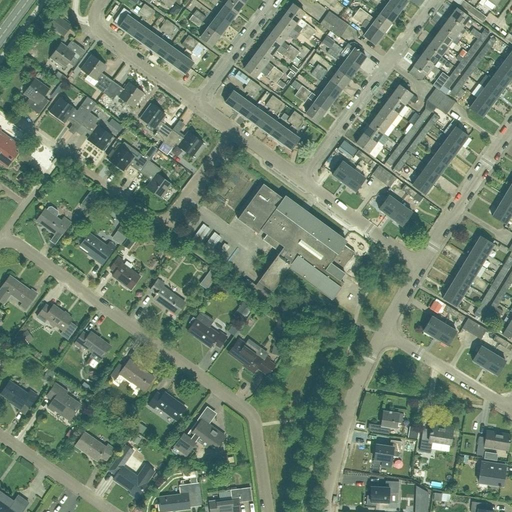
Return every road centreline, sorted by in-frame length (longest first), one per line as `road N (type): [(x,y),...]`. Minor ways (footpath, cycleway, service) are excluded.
road 1 (residential): [(263,511),(250,414),(5,241)]
road 2 (residential): [(17,123),(159,224),(233,129)]
road 3 (residential): [(300,177),(434,0)]
road 4 (residential): [(330,511),(335,457),(381,333)]
road 5 (residential): [(419,264),(511,122)]
road 6 (residential): [(194,99),(98,33),(92,21),(99,0)]
road 7 (residential): [(508,409),(381,333)]
road 8 (residential): [(419,264),(300,177)]
road 9 (residential): [(0,434),(113,511)]
road 10 (residential): [(194,99),(269,0)]
